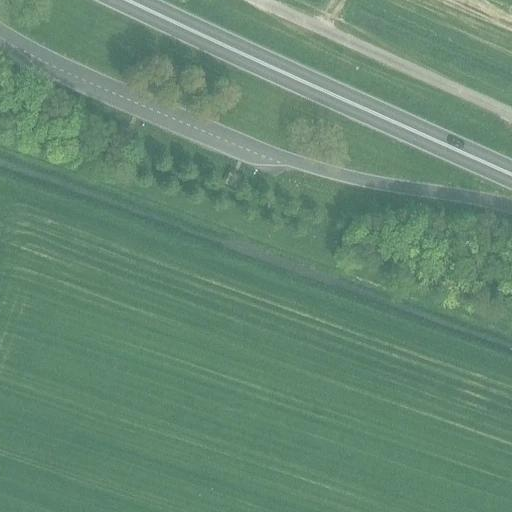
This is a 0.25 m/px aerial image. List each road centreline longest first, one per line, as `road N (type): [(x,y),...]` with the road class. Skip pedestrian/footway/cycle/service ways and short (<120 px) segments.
road 1 (trunk): [(126,0),(511,177)]
road 2 (unclassified): [(511,117),(255,0)]
